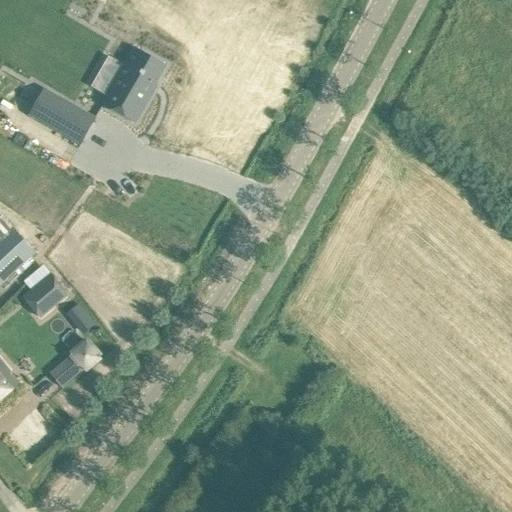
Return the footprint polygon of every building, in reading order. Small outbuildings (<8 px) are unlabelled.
[(108,95),(103,104),(136,123),(154,91),(152,90),(167,65),(135,47),(125,65),(124,68),(125,69),(116,82),(115,82),(108,95)] [(42,92),(29,115),(81,144),(94,122),(42,92)] [(0,239),(0,285),(36,251),(13,227),(0,239)] [(69,294),(52,274),(24,297),(41,317),(69,294)] [(72,355),(50,373),(62,387),(84,369),(85,370),(101,356),(88,340),(71,354),(72,355)] [(0,399),(20,383),(0,358),(0,399)]
